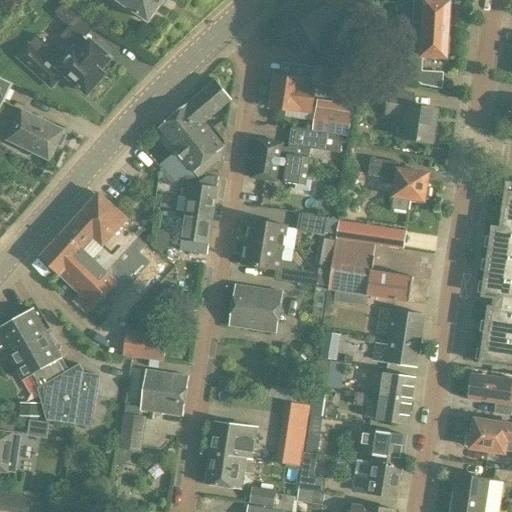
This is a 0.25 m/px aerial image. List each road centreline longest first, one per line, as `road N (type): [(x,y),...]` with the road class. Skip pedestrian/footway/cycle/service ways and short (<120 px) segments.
road 1 (residential): [(182,511),(253,46),(240,13)]
road 2 (residential): [(414,511),(470,150)]
road 3 (tertiary): [(0,271),(240,13)]
road 4 (residential): [(470,150),(493,0)]
